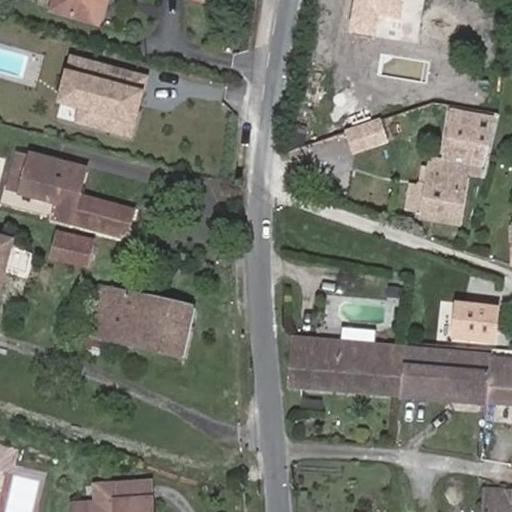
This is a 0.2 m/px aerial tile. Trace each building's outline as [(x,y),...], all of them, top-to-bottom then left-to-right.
[(105,0),(57,0),(53,13),(99,24),(105,0)] [(79,107),(75,119),(133,137),(153,75),(69,49),(53,99),(79,107)] [(344,129),(353,153),(393,139),(384,114),(344,129)] [(489,124),(453,117),(444,163),(432,160),(423,221),(460,226),(469,175),(478,176),(484,150),(489,124)] [(24,193),(35,155),(23,151),(12,190),(24,193)] [(82,194),(75,192),(82,167),(35,155),(24,193),(52,201),(50,212),(130,233),(137,209),(82,194)] [(82,194),(89,169),(82,167),(75,192),(82,194)] [(53,259),(88,267),(94,242),(58,234),(53,259)] [(0,287),(12,243),(0,240),(0,287)] [(181,359),(193,310),(103,290),(92,339),(85,337),(82,351),(97,354),(100,341),(181,359)] [(497,318),(468,316),(465,339),(494,343),(497,318)] [(290,387),(402,397),(407,349),(295,339),(290,387)] [(491,375),(493,359),(461,357),(461,354),(407,349),(402,397),(488,403),(491,375)] [(511,376),(491,375),(488,403),(511,406),(511,376)] [(151,501),(150,484),(114,486),(115,503),(151,501)] [(151,511),(151,501),(115,503),(114,486),(97,487),(98,503),(89,503),(89,511),(151,511)] [(511,511),(511,492),(486,491),(484,511),(511,511)] [(89,511),(89,503),(74,504),(74,511),(89,511)]
